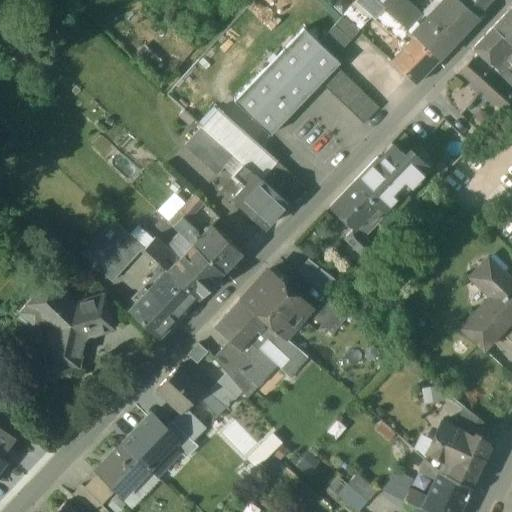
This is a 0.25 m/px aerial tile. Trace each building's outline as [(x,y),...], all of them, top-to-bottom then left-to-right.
[(384,8),(375,0),(357,0),(376,17),(383,9),(384,8)] [(375,0),(384,8),(383,9),(407,32),(413,37),(421,28),(420,27),(421,26),(415,21),(420,17),(401,0),(375,0)] [(445,0),(421,26),(420,27),(421,28),(413,37),(438,60),(468,28),(465,26),(475,15),(457,0),(445,0)] [(488,0),(457,0),(475,15),(488,0)] [(369,19),(352,5),(343,15),(358,30),(369,19)] [(511,7),(492,28),(511,45),(511,7)] [(407,32),(383,9),(376,17),(400,39),(407,32)] [(358,31),(342,16),(334,25),(350,40),(358,31)] [(350,40),(334,25),(326,33),(342,49),(350,40)] [(511,52),(511,45),(492,28),(472,49),(496,70),(511,52)] [(302,29),(234,101),(270,135),(338,63),(317,42),(302,29)] [(413,37),(407,32),(400,39),(406,44),(413,37)] [(342,49),(326,33),(317,42),(334,57),(342,49)] [(406,44),(391,62),(415,84),(438,60),(413,37),(406,44)] [(511,95),(498,82),(472,59),(460,72),(502,110),(511,99),(511,95)] [(336,66),(321,82),(330,90),(345,75),(336,66)] [(511,76),(507,72),(498,82),(511,95),(511,76)] [(345,75),(330,90),(338,99),(354,83),(345,75)] [(354,83),(338,99),(347,108),(362,92),(354,83)] [(362,92),(347,108),(355,116),(370,100),(362,92)] [(511,99),(502,110),(506,114),(511,106),(511,99)] [(370,100),(355,116),(363,124),(379,108),(370,100)] [(277,162),(218,108),(201,127),(234,156),(243,165),(260,180),(261,180),(270,171),(277,162)] [(234,156),(201,127),(185,145),(218,174),(234,156)] [(407,160),(392,146),(382,156),(385,159),(381,163),(401,181),(400,183),(407,190),(427,168),(412,154),(407,160)] [(376,158),(353,183),(382,211),(394,198),(390,193),(400,183),(401,181),(381,163),(376,158)] [(277,162),(270,171),(261,180),(287,203),(303,186),(277,162)] [(260,180),(243,165),(232,176),(244,186),(232,198),(238,204),(260,180)] [(260,180),(238,204),(264,228),(279,212),(279,211),(286,205),(287,204),(287,203),(260,180)] [(382,211),(353,183),(329,207),(353,230),(354,230),(355,230),(366,219),(370,223),(382,211)] [(202,203),(194,195),(181,210),(184,213),(181,217),(185,221),(202,203)] [(184,213),(181,210),(176,215),(180,218),(181,217),(184,213)] [(180,218),(176,215),(169,223),(173,227),(180,218)] [(180,218),(173,227),(191,244),(197,238),(196,232),(185,221),(181,217),(180,218)] [(112,220),(90,246),(102,257),(94,266),(112,282),(142,248),(112,220)] [(197,238),(191,244),(221,272),(239,252),(210,224),(197,238)] [(374,248),(355,230),(354,230),(353,230),(344,239),(364,258),(374,248)] [(178,259),(154,237),(143,249),(166,270),(167,270),(178,259)] [(221,272),(191,244),(178,259),(167,270),(197,298),(221,272)] [(327,294),(336,279),(302,259),(294,273),(327,294)] [(511,320),(511,282),(486,259),(472,274),(493,294),(464,325),(464,324),(459,329),(483,351),(511,320)] [(167,270),(166,270),(160,276),(157,274),(145,287),(148,290),(146,291),(177,319),(197,298),(167,270)] [(310,308),(269,270),(240,301),(283,338),(310,308)] [(103,296),(72,305),(48,282),(28,303),(51,326),(44,358),(77,365),(82,342),(88,335),(113,328),(103,296)] [(177,319),(146,291),(128,311),(158,339),(177,319)] [(348,315),(326,298),(310,317),(332,335),(348,315)] [(240,301),(214,328),(229,340),(249,358),(238,370),(257,388),(278,365),(259,348),(266,340),(276,349),(285,339),(283,338),(240,301)] [(249,358),(229,340),(213,359),(225,373),(242,393),(247,399),(257,388),(238,370),(249,358)] [(207,352),(198,343),(187,355),(196,363),(207,352)] [(298,349),(281,369),(290,378),(307,357),(298,349)] [(177,366),(155,391),(179,413),(180,414),(186,408),(202,389),(177,366)] [(225,373),(207,393),(215,400),(207,408),(217,417),(242,393),(225,373)] [(423,390),(426,404),(439,402),(436,388),(423,390)] [(207,428),(186,408),(180,414),(179,413),(172,421),(193,442),(207,428)] [(483,423),(464,408),(453,428),(453,429),(457,431),(459,427),(466,430),(467,430),(476,435),(477,435),(483,423)] [(171,443),(145,419),(122,444),(148,469),(171,443)] [(172,421),(160,433),(181,452),(193,442),(172,421)] [(457,431),(453,429),(453,428),(440,423),(431,440),(433,441),(423,459),(439,473),(471,488),(484,459),(468,452),(474,439),(457,431)] [(0,453),(13,436),(0,425),(0,453)] [(476,435),(467,430),(466,430),(459,427),(457,431),(474,439),(476,435)] [(269,430),(242,456),(252,467),(279,441),(269,430)] [(477,435),(476,435),(474,439),(468,452),(484,459),(483,458),(488,448),(486,442),(477,435)] [(148,469),(122,444),(94,472),(97,474),(115,492),(120,497),(148,469)] [(298,466),(309,475),(319,461),(307,453),(298,466)] [(423,460),(413,456),(406,472),(415,476),(417,472),(423,460)] [(439,473),(423,459),(423,460),(417,472),(430,478),(435,480),(426,499),(408,491),(403,502),(417,509),(415,511),(416,511),(459,511),(471,488),(439,473)] [(383,493),(403,502),(408,491),(413,479),(393,470),(383,493)] [(97,474),(84,488),(101,506),(115,492),(97,474)] [(375,491),(356,475),(347,485),(366,502),(375,491)] [(357,511),(366,502),(347,485),(337,496),(356,511),(357,511)] [(81,486),(72,495),(89,511),(107,511),(101,506),(84,488),(81,486)] [(75,511),(65,502),(54,511),(75,511)]
